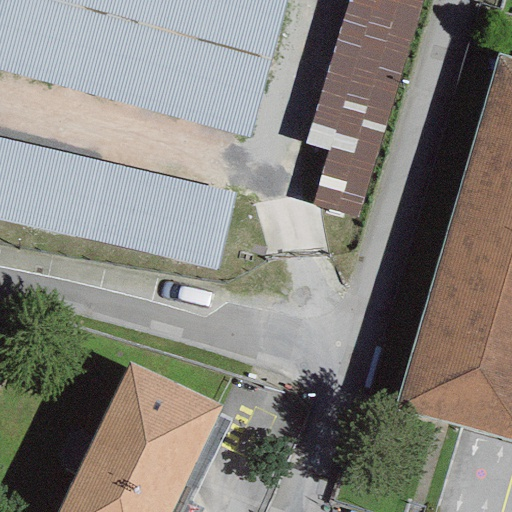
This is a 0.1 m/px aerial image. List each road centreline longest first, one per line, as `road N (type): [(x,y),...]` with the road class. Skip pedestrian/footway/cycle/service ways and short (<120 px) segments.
road 1 (residential): [(338,349),(361,309),(451,0)]
road 2 (unclassified): [(0,285),(338,349)]
road 3 (residential): [(311,511),(338,349)]
